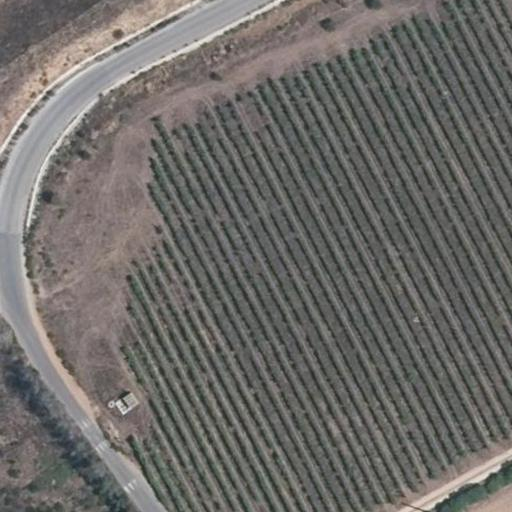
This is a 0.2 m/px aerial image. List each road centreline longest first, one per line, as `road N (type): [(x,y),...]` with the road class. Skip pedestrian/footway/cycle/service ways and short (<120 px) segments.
road 1 (unclassified): [(0,216),(10,176),(46,114),(79,86),(242,0)]
road 2 (unclassified): [(156,511),(33,351),(1,262),(0,232)]
